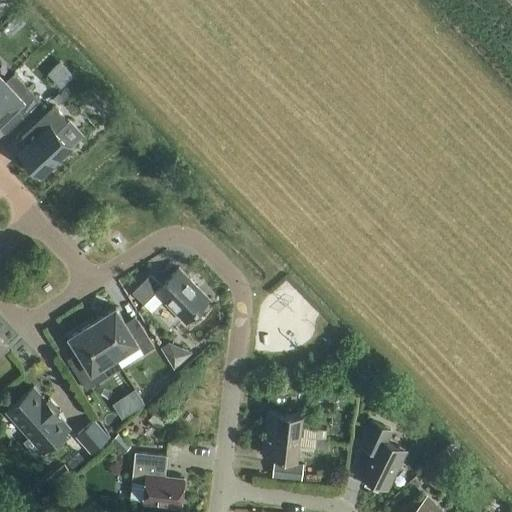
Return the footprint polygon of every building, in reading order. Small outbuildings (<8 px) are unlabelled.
[(5,81),(0,85),(0,119),(14,107),(22,114),(39,99),(14,72),(5,81)] [(58,92),(53,97),(58,103),(64,97),(58,92)] [(31,142),(19,153),(40,175),(72,145),(58,129),(68,120),(53,104),(29,126),(23,132),(31,142)] [(209,298),(179,267),(161,284),(151,273),(132,291),(144,302),(156,291),(186,321),(209,298)] [(92,320),(115,356),(138,341),(144,351),(155,345),(138,319),(128,326),(115,306),(92,320)] [(101,365),(115,356),(92,320),(69,335),(82,355),(70,363),(86,388),(107,375),(101,365)] [(167,342),(161,346),(175,367),(180,362),(167,342)] [(371,387),(373,370),(364,368),(361,385),(371,387)] [(36,455),(68,427),(33,386),(7,409),(30,434),(23,440),(36,455)] [(99,400),(93,404),(97,410),(103,407),(99,400)] [(264,431),(315,437),(316,428),(299,426),(301,413),(266,409),(264,431)] [(77,435),(92,452),(109,436),(94,419),(77,435)] [(386,486),(404,449),(384,440),(389,428),(373,420),(362,444),(373,449),(361,474),(386,486)] [(297,444),(314,446),(314,445),(327,447),(328,438),(315,437),(264,431),(261,454),(296,458),(297,444)] [(446,449),(423,470),(436,484),(459,463),(446,449)] [(132,480),(130,498),(143,500),(143,501),(181,505),(185,477),(165,475),(167,454),(135,450),(132,480)] [(276,460),(274,476),(301,478),(303,463),(276,460)] [(442,511),(427,496),(410,511),(442,511)]
